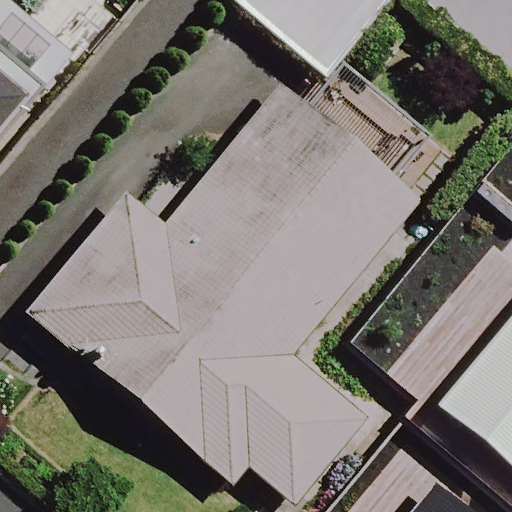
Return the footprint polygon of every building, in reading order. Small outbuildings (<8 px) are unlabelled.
[(0,132),(39,86),(53,98),(119,21),(93,0),(45,0),(24,25),(0,4),(0,132)] [(367,17),(344,0),(232,0),(218,19),(312,90),(367,17)] [(511,18),(486,51),(511,71),(511,18)] [(88,372),(79,384),(166,448),(175,436),(278,511),(287,511),(352,425),(280,372),(402,207),(258,103),(157,242),(109,207),(23,325),(88,372)] [(511,213),(459,277),(511,320),(447,396),(511,449),(511,213)]
